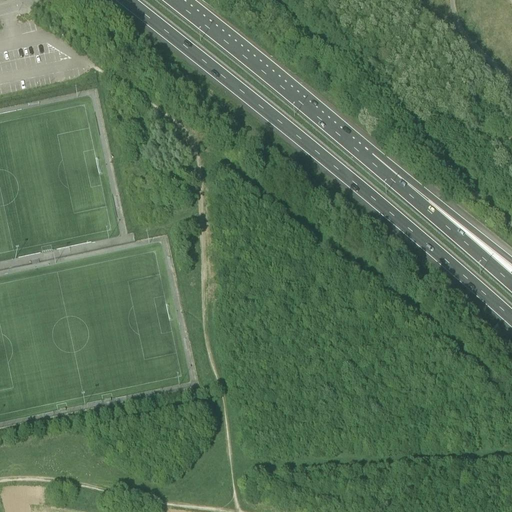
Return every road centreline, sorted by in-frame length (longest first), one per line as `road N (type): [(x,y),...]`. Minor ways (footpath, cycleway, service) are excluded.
road 1 (track): [(239,511),(207,344),(200,170),(190,140),(23,2)]
road 2 (trunk): [(127,0),(511,317)]
road 3 (unclassified): [(274,0),(511,227)]
road 4 (trunk): [(370,162),(171,0)]
road 5 (track): [(0,480),(37,478),(229,511)]
road 6 (trunk): [(511,283),(370,162)]
road 7 (trunk): [(511,262),(370,162)]
